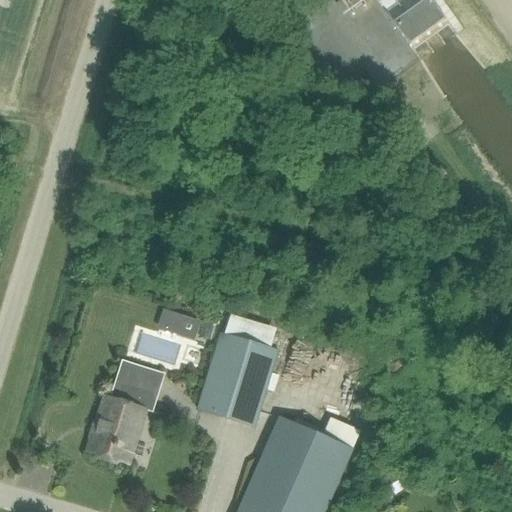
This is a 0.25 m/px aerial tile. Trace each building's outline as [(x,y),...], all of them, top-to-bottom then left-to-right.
[(391,0),(380,8),(412,51),(448,25),(430,0),(391,0)] [(340,79),(331,85),(336,93),(345,87),(340,79)] [(277,353),(224,337),(219,336),(196,412),(253,429),(277,353)] [(126,466),(143,411),(152,414),(164,375),(120,361),(108,401),(102,399),(86,454),(126,466)] [(323,511),(351,450),(277,418),(236,511),(323,511)]
